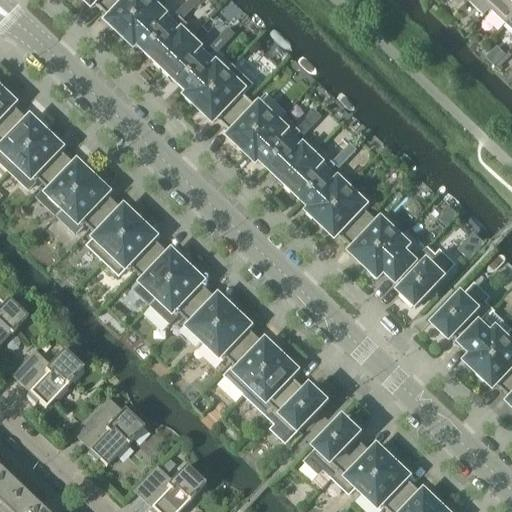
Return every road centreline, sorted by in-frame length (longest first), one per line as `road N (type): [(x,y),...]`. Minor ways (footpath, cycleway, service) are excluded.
road 1 (tertiary): [(511,491),(0,12)]
road 2 (residential): [(102,511),(0,415)]
